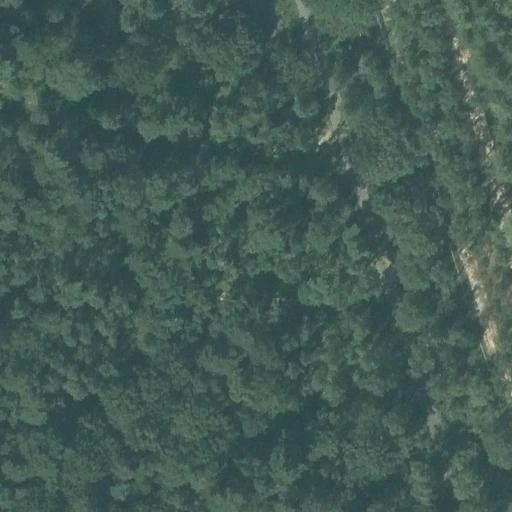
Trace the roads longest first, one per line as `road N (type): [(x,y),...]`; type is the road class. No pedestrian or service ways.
road 1 (track): [(413,0),(425,72),(511,381)]
road 2 (track): [(386,301),(171,281),(0,281)]
road 3 (track): [(0,105),(229,161),(342,156)]
road 4 (track): [(511,220),(446,0)]
road 5 (track): [(449,511),(386,301)]
road 6 (track): [(342,156),(295,0)]
road 7 (track): [(386,301),(342,156)]
